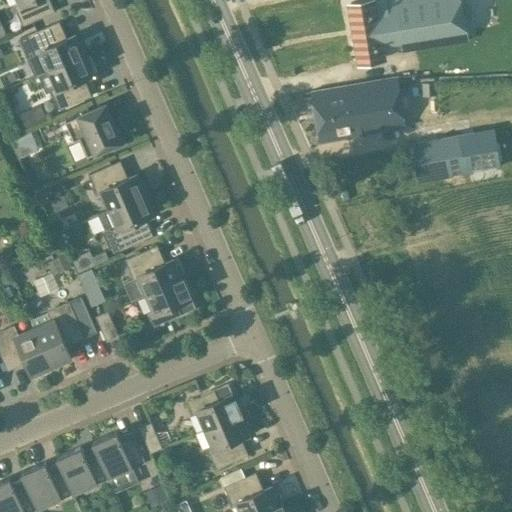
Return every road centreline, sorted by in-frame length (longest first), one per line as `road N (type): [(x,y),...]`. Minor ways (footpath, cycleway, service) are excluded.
road 1 (tertiary): [(428,511),(211,0)]
road 2 (residential): [(254,337),(108,0)]
road 3 (residential): [(0,444),(254,337)]
road 4 (residential): [(330,511),(254,337)]
